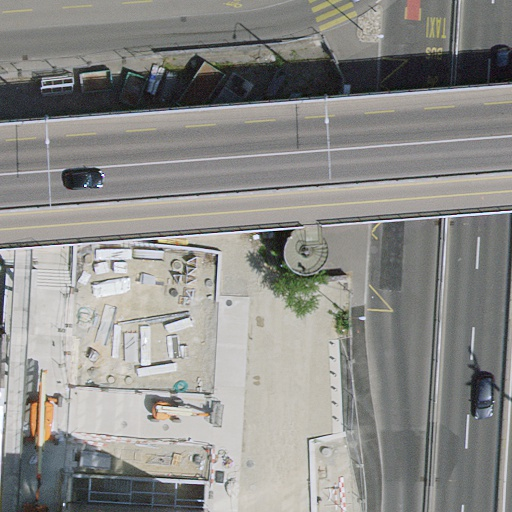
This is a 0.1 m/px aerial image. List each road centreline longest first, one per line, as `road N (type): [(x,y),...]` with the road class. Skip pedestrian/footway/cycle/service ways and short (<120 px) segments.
road 1 (tertiary): [(0,175),(511,137)]
road 2 (primary): [(493,0),(464,511)]
road 3 (tertiary): [(304,0),(247,15),(0,37)]
